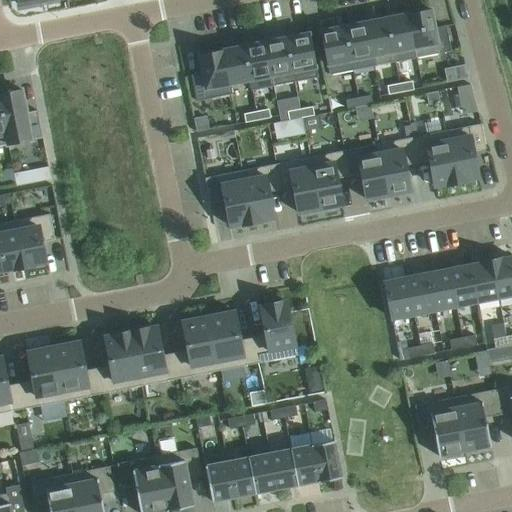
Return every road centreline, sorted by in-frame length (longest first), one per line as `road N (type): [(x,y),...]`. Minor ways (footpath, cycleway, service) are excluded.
road 1 (residential): [(511,193),(492,206),(199,263),(191,273)]
road 2 (residential): [(133,15),(182,261),(191,273)]
road 3 (residential): [(191,273),(177,288),(0,324)]
road 4 (residential): [(467,0),(511,160)]
road 5 (residential): [(0,39),(133,15)]
